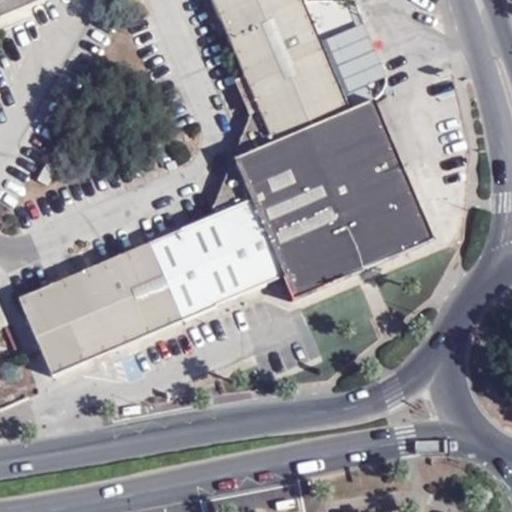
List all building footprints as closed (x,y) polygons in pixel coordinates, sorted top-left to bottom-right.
[(0,0),(0,18),(45,0),(0,0)] [(305,4),(302,0),(211,0),(244,78),(322,46),(318,35),(310,14),(324,9),(321,1),(305,4)] [(333,30),(324,9),(310,14),(318,35),(333,30)] [(351,112),(322,46),(244,78),(258,112),(272,145),(351,112)] [(358,109),(374,102),(371,96),(355,102),(358,109)] [(284,279),(293,301),(433,241),(374,102),(358,109),(351,112),(272,145),(234,161),(251,203),(284,279)] [(272,145),(258,112),(249,115),(210,212),(213,219),(251,203),(234,161),(272,145)] [(215,309),(284,279),(251,203),(213,219),(183,232),(207,288),(215,309)] [(165,329),(215,309),(207,288),(183,232),(134,253),(165,329)] [(116,350),(165,329),(134,253),(84,274),(116,350)] [(51,378),(116,350),(84,274),(20,301),(51,378)]
